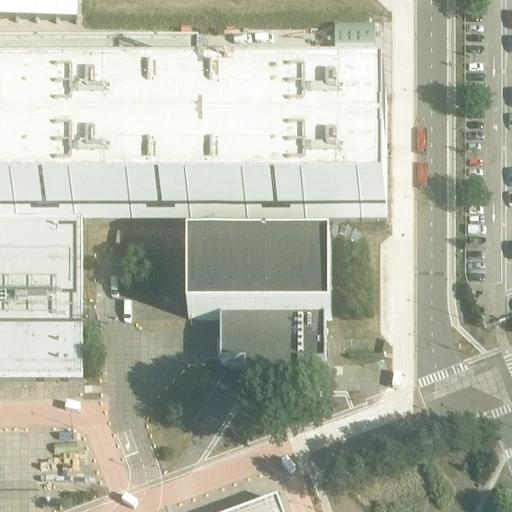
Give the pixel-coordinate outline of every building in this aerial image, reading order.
[(202,66),(0,66),(0,222),(83,223),(387,222),(387,106),(202,106),(202,66)] [(0,382),(83,382),(83,223),(0,222),(0,382)] [(330,245),(187,245),(187,291),(187,293),(187,315),(187,317),(187,320),(220,320),(326,320),(331,320),(330,245)] [(326,320),(220,320),(220,330),(220,333),(220,362),(221,365),(220,367),(227,367),(245,367),(245,373),(245,388),(245,391),(251,391),(299,390),(299,389),(299,376),(299,373),(299,367),(326,367),(326,320)] [(281,511),(281,510),(277,499),(243,511),(281,511)]
